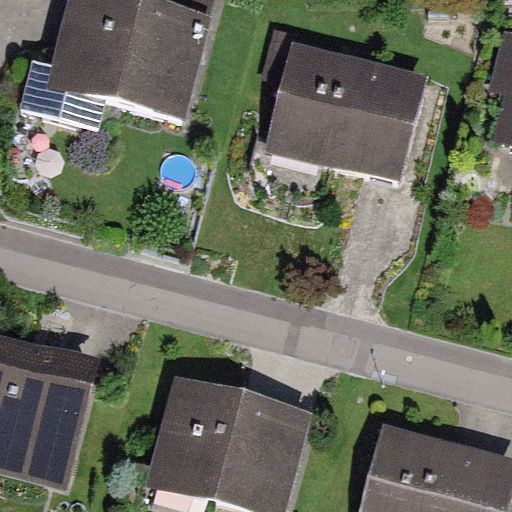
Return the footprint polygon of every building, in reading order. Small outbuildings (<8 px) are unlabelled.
[(219,36),(88,0),(61,99),(192,135),(219,36)] [(511,53),(500,100),(511,103),(511,135),(508,151),(511,152),(511,53)] [(439,98),(309,62),(282,162),(411,198),(439,98)] [(118,380),(0,347),(0,481),(84,504),(118,380)] [(299,511),(321,435),(190,398),(161,503),(193,511),(299,511)] [(511,511),(511,473),(398,443),(379,511),(511,511)]
